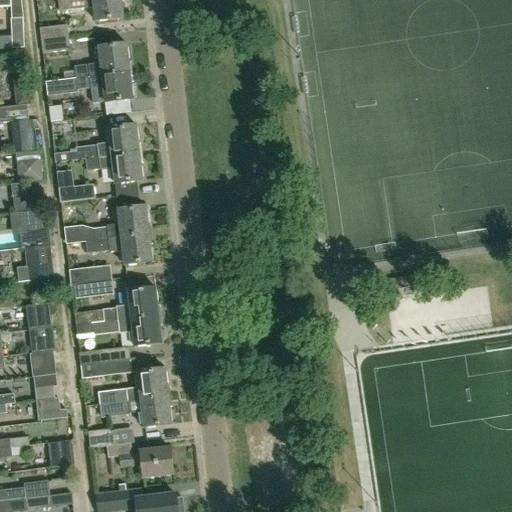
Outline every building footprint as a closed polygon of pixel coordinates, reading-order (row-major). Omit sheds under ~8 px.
[(0,0),(0,8),(11,8),(10,0),(0,0)] [(92,20),(95,19),(96,23),(124,20),(122,0),(59,0),(60,13),(86,9),(90,9),(92,20)] [(12,50),(24,50),(23,20),(11,21),(12,50)] [(68,40),(67,27),(40,30),(42,42),(68,40)] [(42,42),(43,55),(70,52),(68,40),(42,42)] [(99,50),(99,53),(96,54),(97,64),(101,63),(101,64),(89,66),(74,68),(76,80),(131,73),(128,46),(99,50)] [(131,73),(76,80),(46,84),(48,97),(78,94),(78,92),(92,90),(93,105),(105,103),(105,104),(134,101),(131,73)] [(0,124),(29,121),(27,107),(0,109),(0,124)] [(85,161),(140,154),(137,127),(108,130),(109,134),(105,135),(107,145),(76,148),(76,152),(54,155),(55,164),(85,161)] [(85,161),(87,172),(113,169),(116,198),(136,196),(134,183),(144,182),(140,154),(85,161)] [(17,159),(19,183),(44,181),(41,156),(17,159)] [(92,187),(59,191),(58,191),(59,204),(93,200),(92,187)] [(147,209),(137,210),(136,196),(116,198),(119,226),(107,228),(107,229),(94,231),(82,228),(64,230),(66,246),(86,244),(109,241),(121,239),(150,236),(147,209)] [(14,214),(38,211),(37,197),(13,200),(14,214)] [(21,234),(22,249),(44,247),(42,232),(45,232),(48,228),(46,210),(23,213),(25,234),(21,234)] [(109,241),(86,244),(87,255),(109,253),(110,254),(123,253),(124,267),(153,263),(150,236),(121,239),(109,241)] [(51,264),(28,267),(30,282),(53,279),(51,264)] [(71,286),(112,282),(110,268),(70,273),(71,286)] [(391,281),(393,290),(418,287),(417,277),(391,281)] [(112,282),(71,286),(73,300),(114,295),(112,282)] [(118,322),(160,317),(156,289),(127,293),(129,307),(104,310),(105,323),(118,322)] [(0,310),(15,308),(14,298),(0,300),(0,310)] [(53,329),(54,329),(52,316),(55,316),(59,312),(58,305),(27,309),(30,332),(53,329)] [(162,325),(161,325),(160,317),(118,322),(105,323),(76,326),(78,340),(132,333),(134,348),(163,344),(163,342),(164,342),(167,339),(165,328),(162,325)] [(32,356),(54,353),(56,353),(54,334),(53,329),(30,332),(32,356)] [(80,367),(130,361),(129,349),(79,355),(80,367)] [(54,353),(32,356),(30,356),(33,378),(56,375),(54,353)] [(130,361),(80,367),(82,380),(132,374),(130,361)] [(137,374),(137,378),(135,378),(136,389),(138,389),(139,390),(126,391),(107,393),(110,405),(114,405),(128,403),(140,402),(169,398),(166,370),(137,374)] [(60,401),(60,399),(55,399),(54,387),(58,387),(57,377),(34,379),(37,404),(60,401)] [(0,407),(6,407),(5,406),(15,404),(14,396),(0,397),(0,407)] [(140,402),(142,414),(142,415),(143,426),(143,429),(173,425),(169,398),(140,402)] [(68,417),(67,410),(61,411),(60,401),(37,404),(39,420),(68,417)] [(130,415),(128,403),(114,405),(110,405),(99,407),(101,419),(130,416),(130,415)] [(58,435),(57,425),(32,426),(32,436),(58,435)] [(90,449),(107,447),(112,447),(110,431),(88,434),(90,449)] [(0,450),(11,449),(11,448),(29,446),(29,438),(0,441),(0,450)] [(72,442),(48,445),(51,469),(75,466),(72,442)] [(131,445),(112,447),(107,447),(108,459),(120,458),(121,470),(142,468),(143,479),(173,475),(171,450),(132,455),(131,445)] [(0,458),(12,458),(11,449),(0,450),(0,458)] [(24,491),(0,493),(0,502),(50,497),(49,483),(24,486),(24,491)] [(95,495),(97,511),(123,511),(136,510),(136,511),(184,511),(183,499),(177,499),(176,495),(142,500),(141,490),(126,492),(120,492),(95,495)] [(50,497),(0,502),(0,511),(28,511),(52,509),(50,497)]
